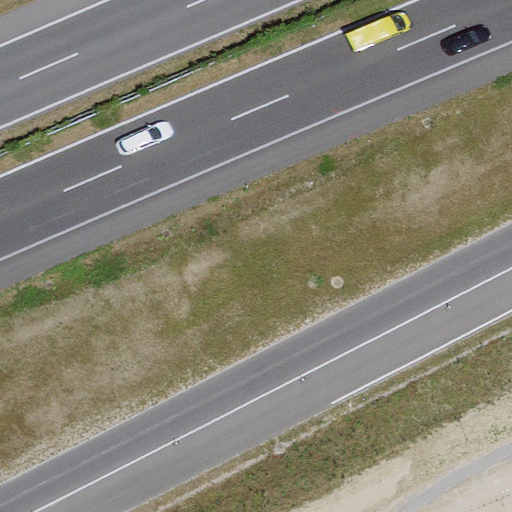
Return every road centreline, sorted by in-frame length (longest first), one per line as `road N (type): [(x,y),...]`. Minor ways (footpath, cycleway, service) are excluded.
road 1 (motorway): [(0,219),(511,2)]
road 2 (motorway): [(33,511),(511,271)]
road 3 (motorway): [(205,0),(0,88)]
